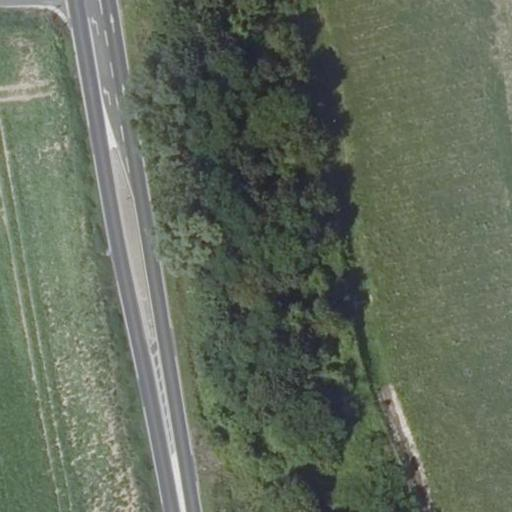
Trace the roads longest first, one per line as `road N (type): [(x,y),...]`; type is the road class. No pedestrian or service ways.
road 1 (primary): [(76,0),(176,511)]
road 2 (primary): [(190,511),(138,180),(100,0)]
